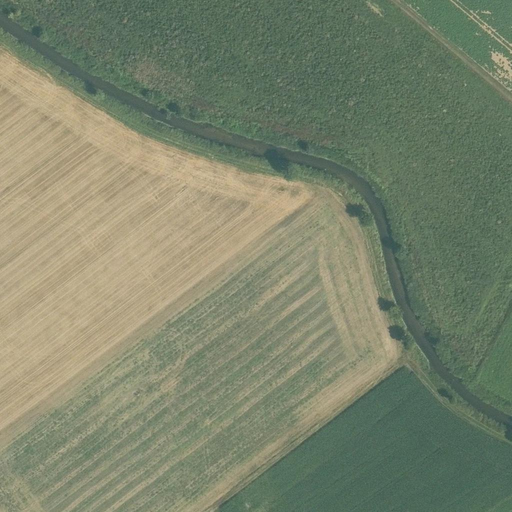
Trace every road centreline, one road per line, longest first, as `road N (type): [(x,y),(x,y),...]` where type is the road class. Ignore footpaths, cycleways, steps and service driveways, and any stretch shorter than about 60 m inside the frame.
road 1 (track): [(0,40),(131,122),(341,198),(418,374),(470,419),(511,440)]
road 2 (track): [(411,364),(223,511)]
road 3 (track): [(511,100),(395,0)]
